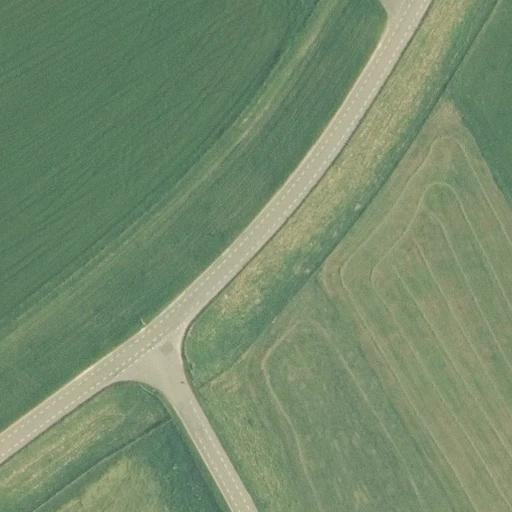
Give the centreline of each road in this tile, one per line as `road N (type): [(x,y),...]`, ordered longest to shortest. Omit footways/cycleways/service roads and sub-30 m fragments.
road 1 (tertiary): [(158,336),(307,183),(423,0)]
road 2 (tertiary): [(0,455),(158,336)]
road 3 (unclassified): [(249,511),(158,336)]
